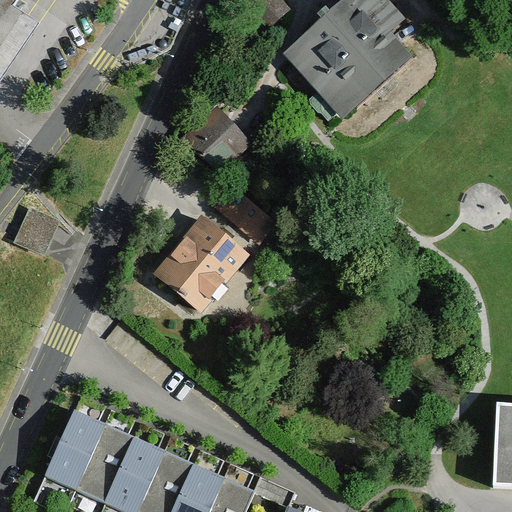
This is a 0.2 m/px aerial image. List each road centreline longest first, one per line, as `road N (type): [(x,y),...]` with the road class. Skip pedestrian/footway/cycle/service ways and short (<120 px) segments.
road 1 (primary): [(221,0),(0,480)]
road 2 (unknown): [(64,338),(253,444),(344,511)]
road 3 (residential): [(147,0),(0,207)]
